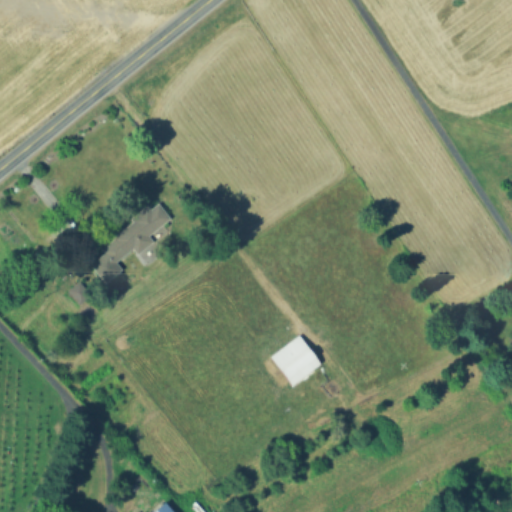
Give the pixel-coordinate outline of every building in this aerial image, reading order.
[(157,200),(171,217),(153,232),(157,238),(138,254),(131,246),(112,262),(100,246),(133,220),(130,216),(147,203),(150,206),(157,200)] [(81,280),(93,294),(81,304),(69,290),(81,280)] [(320,362),(291,384),(269,355),(299,333),(320,362)] [(177,511),(141,511),(162,494),(177,511)] [(210,511),(191,511),(186,506),(197,497),(210,511)]
